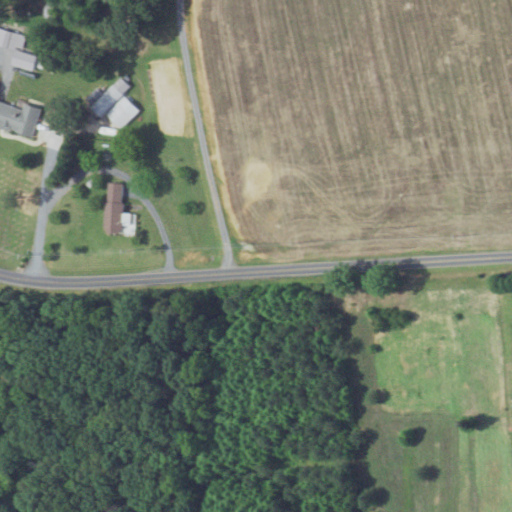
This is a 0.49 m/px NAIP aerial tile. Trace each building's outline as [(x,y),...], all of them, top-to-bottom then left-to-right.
[(46,0),(43,16),(55,19),(58,2),(47,0),(46,0)] [(33,70),(36,55),(20,51),(24,34),(0,28),(0,45),(15,49),(11,66),(33,70)] [(0,56),(0,63),(12,64),(12,49),(0,49),(0,56)] [(138,111),(122,94),(130,87),(120,77),(89,107),(116,133),(138,111)] [(0,127),(32,138),(41,109),(25,104),(23,109),(0,101),(0,127)] [(134,235),(135,213),(122,213),(123,183),(106,183),(104,234),(134,235)]
